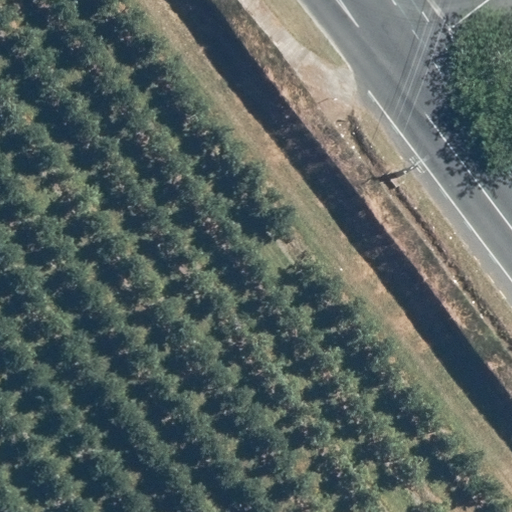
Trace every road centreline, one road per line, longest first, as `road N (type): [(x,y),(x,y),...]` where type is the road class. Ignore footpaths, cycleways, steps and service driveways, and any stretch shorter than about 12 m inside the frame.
road 1 (tertiary): [(511,230),(394,74)]
road 2 (residential): [(394,74),(490,0)]
